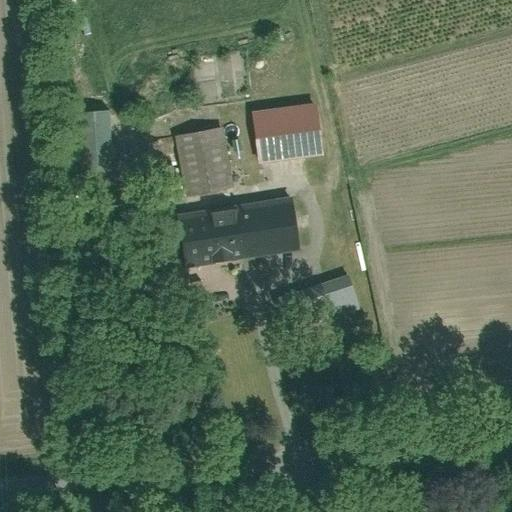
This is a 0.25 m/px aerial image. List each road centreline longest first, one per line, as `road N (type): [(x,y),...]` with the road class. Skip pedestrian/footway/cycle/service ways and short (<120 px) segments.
road 1 (residential): [(293,461),(0,492)]
road 2 (residential): [(511,438),(293,461)]
